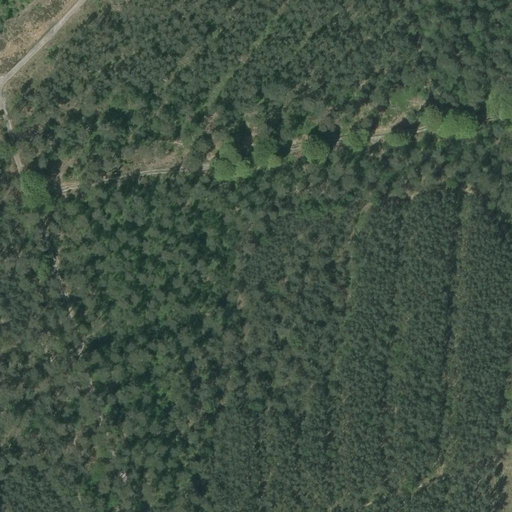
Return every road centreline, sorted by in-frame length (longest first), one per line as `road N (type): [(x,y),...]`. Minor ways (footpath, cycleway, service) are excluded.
road 1 (track): [(27,193),(511,108)]
road 2 (track): [(128,511),(0,103)]
